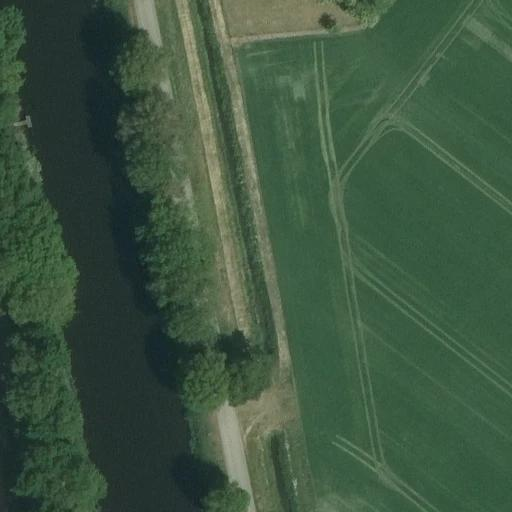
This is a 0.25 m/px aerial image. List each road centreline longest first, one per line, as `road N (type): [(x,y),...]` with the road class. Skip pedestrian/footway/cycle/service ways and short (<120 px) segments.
road 1 (unclassified): [(240,511),(136,0)]
road 2 (track): [(0,138),(73,511)]
